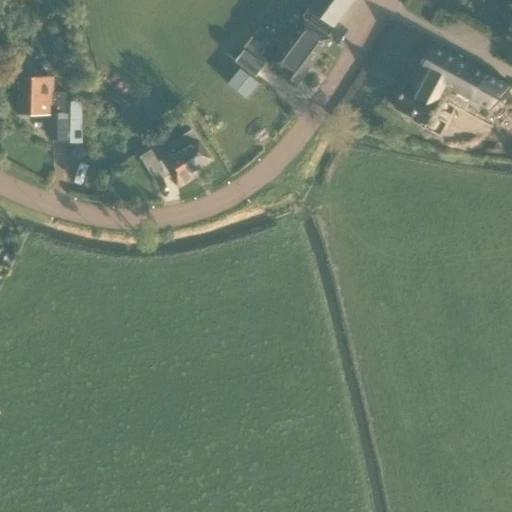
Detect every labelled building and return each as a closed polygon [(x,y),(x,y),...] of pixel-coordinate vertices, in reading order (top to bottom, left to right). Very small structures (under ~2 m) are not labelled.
[(261,55),(271,63),(273,65),(299,84),(332,39),(328,36),(355,0),(315,0),(303,17),(304,18),(284,46),(274,38),(261,55)] [(434,45),(413,84),(408,82),(395,108),(428,125),(441,100),(439,99),(446,86),(475,102),(490,74),(434,45)] [(236,62),(257,77),(265,66),(244,51),(236,62)] [(50,114),(51,138),(66,138),(67,102),(67,92),(54,92),(54,77),(21,76),(21,94),(17,94),(17,114),(50,114)] [(249,77),(237,92),(248,100),(260,85),(249,77)] [(73,143),(85,143),(84,100),(72,101),(73,143)] [(160,157),(179,185),(194,175),(192,173),(213,159),(193,129),(169,145),(173,149),(160,157)] [(141,157),(152,175),(163,168),(152,150),(141,157)]
